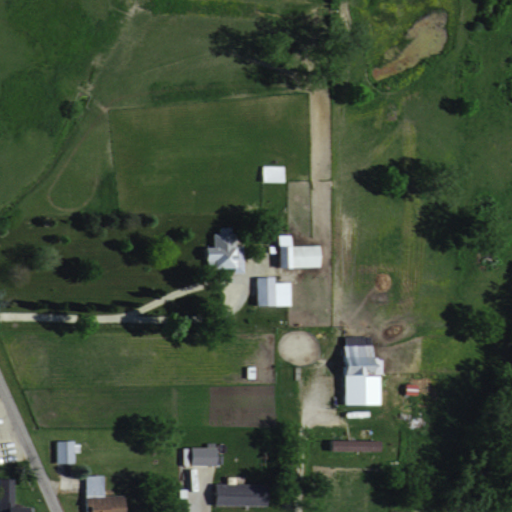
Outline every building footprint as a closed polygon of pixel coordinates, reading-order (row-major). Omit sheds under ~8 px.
[(255,180),(277,180),(278,165),(256,164),(255,180)] [(235,246),(223,246),(223,229),(204,229),(204,246),(192,246),(193,268),(224,267),(224,272),(235,272),(235,246)] [(269,266),(315,267),(315,244),(282,244),(283,234),(269,234),(269,266)] [(247,305),(283,305),(283,281),(266,281),(266,276),(247,276),(247,305)] [(372,404),(372,357),(364,357),(364,336),(333,335),(332,404),(372,404)] [(369,438),(320,439),(321,451),(370,450),(369,438)] [(50,441),(50,462),(70,462),(70,452),(74,452),(74,440),(50,441)] [(210,464),(210,447),(181,446),(181,464),(210,464)] [(78,511),(122,511),(122,495),(97,495),(97,474),(78,475),(78,511)] [(256,505),(257,483),(206,482),(205,504),(256,505)]
